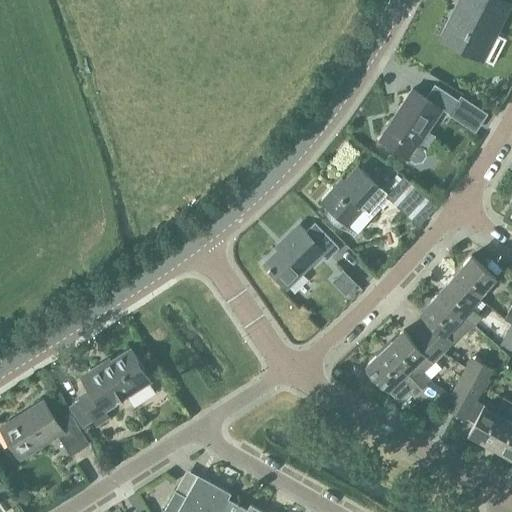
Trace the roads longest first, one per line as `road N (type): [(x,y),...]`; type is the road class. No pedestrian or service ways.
road 1 (tertiary): [(396,0),(358,75),(316,128),(271,183),(197,248)]
road 2 (residential): [(288,371),(511,500)]
road 3 (tertiary): [(197,248),(0,373)]
road 4 (residential): [(288,371),(391,280),(454,210)]
road 5 (residential): [(335,511),(193,431)]
road 6 (residential): [(197,248),(288,371)]
road 7 (residential): [(67,511),(193,431)]
